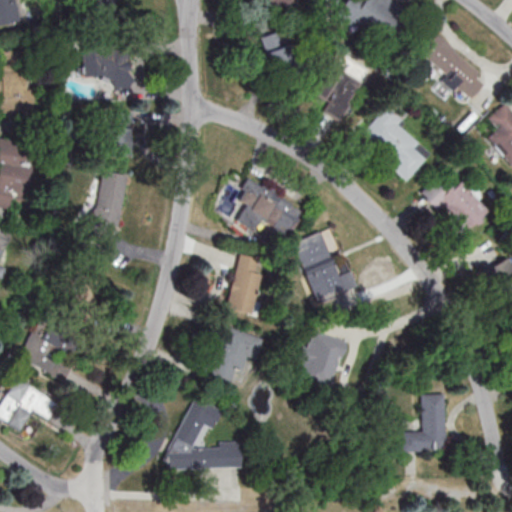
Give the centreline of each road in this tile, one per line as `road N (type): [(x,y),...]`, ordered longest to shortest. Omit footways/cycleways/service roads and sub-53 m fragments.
road 1 (residential): [(95,511),(96,452),(155,330),(177,241),(191,137),(189,0)]
road 2 (residential): [(504,489),(459,335),(411,258),(341,181),(302,154),(232,119),(191,109)]
road 3 (residential): [(379,496),(511,489)]
